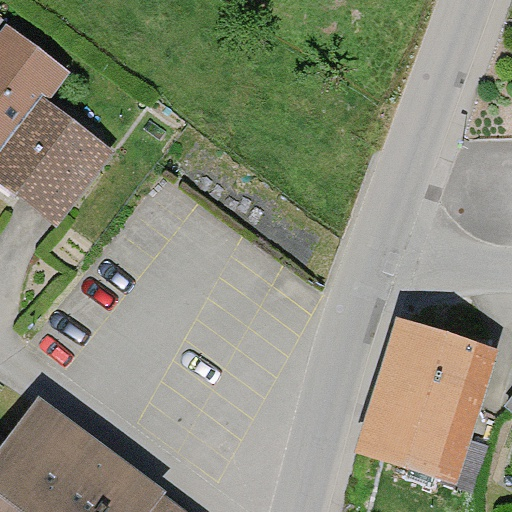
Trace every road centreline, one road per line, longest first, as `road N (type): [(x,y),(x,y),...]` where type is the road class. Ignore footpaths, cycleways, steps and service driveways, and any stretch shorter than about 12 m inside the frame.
road 1 (residential): [(0,331),(241,501),(269,511)]
road 2 (residential): [(471,0),(374,253)]
road 3 (residential): [(374,253),(300,511)]
road 4 (residential): [(511,267),(458,268),(374,253)]
